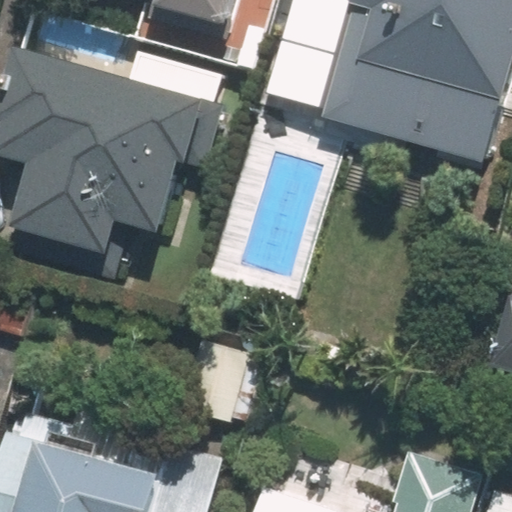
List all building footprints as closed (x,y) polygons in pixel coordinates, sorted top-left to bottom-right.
[(177,0),(176,5),(249,23),(255,0),(177,0)] [(511,0),(366,0),(334,116),(499,162),(511,114),(511,0)] [(222,102),(37,48),(5,154),(46,166),(28,229),(129,259),(139,225),(182,238),(222,102)] [(260,427),(274,360),(231,351),(216,417),(260,427)] [(172,511),(188,452),(27,411),(1,511),(172,511)] [(350,511),(274,489),(266,511),(350,511)]
